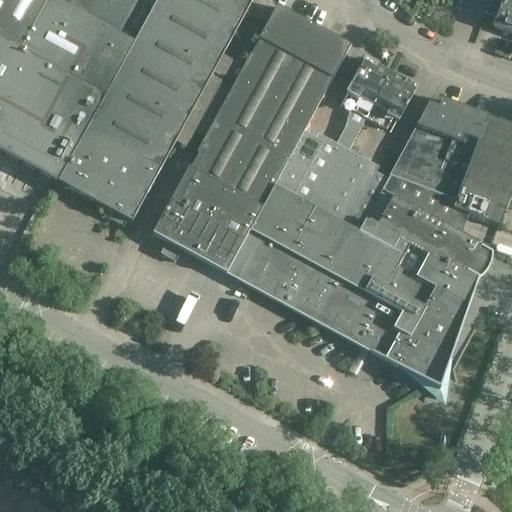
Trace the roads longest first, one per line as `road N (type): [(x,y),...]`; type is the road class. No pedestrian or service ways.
road 1 (unclassified): [(394,511),(0,299)]
road 2 (residential): [(511,84),(431,54),(360,0)]
road 3 (unclassified): [(457,511),(511,365)]
